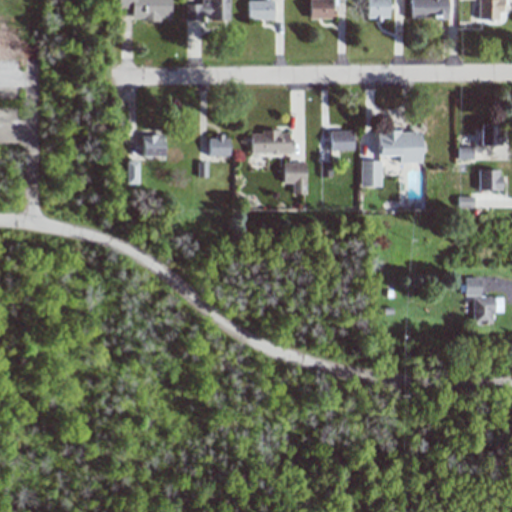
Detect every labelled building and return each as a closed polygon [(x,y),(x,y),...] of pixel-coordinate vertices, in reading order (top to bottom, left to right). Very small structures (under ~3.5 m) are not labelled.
[(116,0),(116,8),(130,8),(130,20),(169,20),(168,0),(116,0)] [(184,4),(184,20),(199,19),(199,15),(208,15),(208,20),(228,20),(227,0),(198,0),(199,4),(184,4)] [(246,1),(246,20),(271,19),(271,0),(246,1)] [(330,0),(307,0),(308,19),(331,18),(330,0)] [(386,0),(365,0),(366,19),(387,19),(386,0)] [(445,0),(408,0),(409,18),(446,18),(445,0)] [(499,0),(476,0),(477,19),(499,19),(499,0)] [(479,145),(497,145),(498,124),(479,124),(479,145)] [(328,131),(328,151),(351,150),(351,131),(328,131)] [(398,155),(398,163),(419,162),(419,131),(376,132),(377,156),(398,155)] [(249,153),(290,153),(289,132),(248,132),(249,153)] [(140,156),(161,156),(161,135),(140,135),(140,156)] [(207,156),(228,156),(227,136),(207,136),(207,156)] [(456,159),(472,159),(471,147),(456,147),(456,159)] [(136,184),(136,161),(125,161),(125,183),(136,184)] [(379,161),(359,161),(359,187),(379,186),(379,161)] [(319,162),(320,177),(330,177),(329,162),(319,162)] [(304,194),(304,163),(281,163),(281,183),(291,183),(291,194),(304,194)] [(477,170),(477,190),(500,190),(499,170),(477,170)] [(472,207),(471,196),(456,197),(456,208),(472,207)] [(479,296),(479,278),(463,278),(462,295),(479,296)] [(470,297),(471,324),(490,323),(490,312),(501,312),(500,297),(470,297)]
